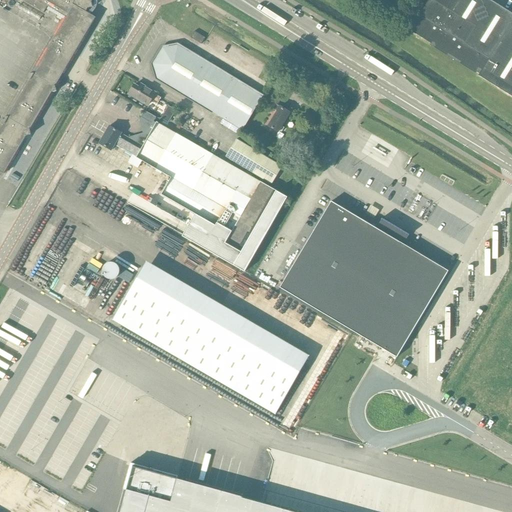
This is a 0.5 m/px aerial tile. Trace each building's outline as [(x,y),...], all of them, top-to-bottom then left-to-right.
[(0,130),(0,171),(4,174),(26,136),(31,135),(30,130),(52,93),(57,91),(55,86),(96,18),(96,17),(86,12),(88,8),(93,7),(92,2),(93,0),(21,0),(43,13),(47,6),(66,17),(34,73),(28,75),(30,80),(8,117),(3,118),(4,123),(0,130)] [(479,75),(511,96),(511,13),(491,0),(429,0),(410,30),(480,74),(479,75)] [(195,31),(191,38),(202,44),(205,38),(195,31)] [(157,79),(219,116),(240,82),(178,44),(163,47),(153,64),(157,79)] [(240,82),(219,116),(242,130),(263,96),(240,82)] [(129,94),(148,105),(151,100),(157,104),(161,98),(155,94),(156,93),(142,85),(140,88),(135,85),(129,94)] [(281,106),(280,107),(276,104),(274,109),(278,111),(269,126),(279,132),(279,131),(282,132),(284,128),(282,126),(290,112),(281,106)] [(168,106),(160,119),(168,123),(176,110),(168,106)] [(153,122),(156,117),(145,111),(142,117),(153,122)] [(143,134),(128,138),(122,134),(122,133),(110,126),(100,143),(112,150),(115,144),(133,154),(129,161),(138,166),(141,160),(172,177),(162,195),(195,214),(193,217),(194,218),(191,223),(190,223),(183,236),(245,271),(287,197),(157,122),(157,123),(152,131),(143,134)] [(237,139),(226,157),(272,184),(282,167),(237,139)] [(377,228),(332,201),(281,288),(397,357),(449,271),(404,244),(409,235),(383,220),(377,228)] [(309,356),(147,261),(113,320),(275,414),(309,356)] [(119,275),(119,274),(120,273),(120,272),(120,271),(120,270),(120,269),(119,268),(119,267),(118,266),(117,265),(117,264),(116,263),(115,263),(114,263),(113,262),(111,262),(110,262),(109,263),(108,263),(106,264),(105,265),(104,267),(103,268),(103,269),(103,270),(103,271),(103,272),(103,273),(104,274),(104,275),(104,276),(105,276),(105,277),(106,278),(108,279),(109,279),(110,279),(112,279),(113,279),(115,279),(116,278),(117,277),(118,276),(119,275)] [(298,511),(262,502),(261,502),(196,484),(176,479),(175,478),(176,476),(130,463),(129,466),(116,511),(298,511)] [(83,490),(90,469),(82,466),(75,487),(83,490)] [(54,511),(0,480),(0,511),(54,511)]
